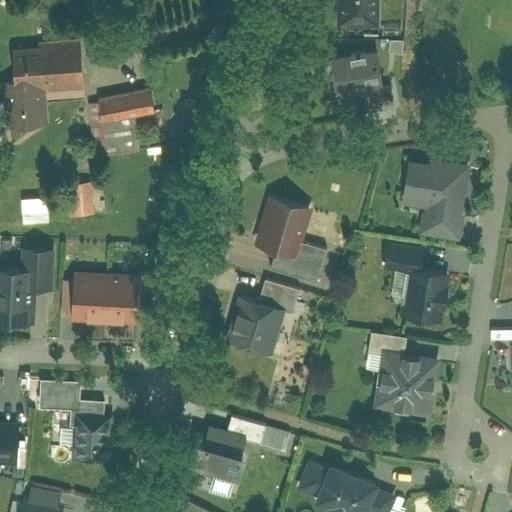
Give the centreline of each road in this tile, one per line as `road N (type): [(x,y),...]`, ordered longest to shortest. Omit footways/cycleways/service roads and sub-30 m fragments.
road 1 (residential): [(511,117),(461,409),(476,451)]
road 2 (residential): [(511,117),(239,151)]
road 3 (residential): [(239,151),(163,358)]
road 4 (residential): [(163,358),(0,351)]
road 5 (residential): [(286,0),(239,151)]
road 6 (residential): [(163,358),(127,511)]
